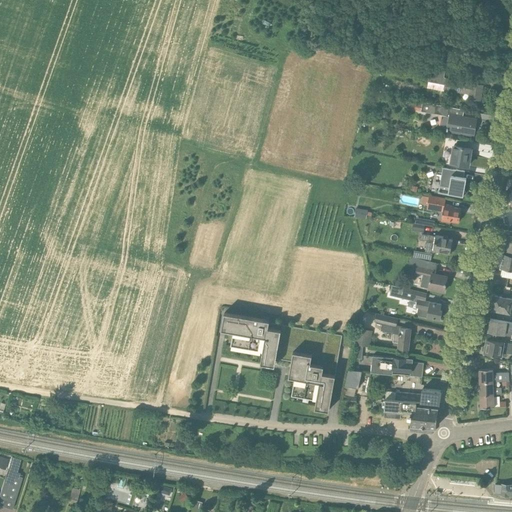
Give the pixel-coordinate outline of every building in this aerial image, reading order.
[(445,89),(470,94),(469,99),(480,100),(482,86),(483,86),(483,85),(444,78),(444,77),(445,71),(430,68),(428,81),(428,82),(427,88),(444,91),(445,89)] [(449,107),(424,103),(422,102),(421,111),(435,114),(435,112),(448,114),(449,107)] [(449,131),(474,135),(476,120),(451,116),(449,131)] [(452,163),(468,166),(471,148),(455,145),(452,163)] [(448,194),(463,196),(466,178),(463,177),(464,171),(443,167),(442,174),(443,175),(442,183),(440,182),(441,180),(434,179),(433,188),(449,191),(448,194)] [(443,212),(445,199),(429,196),(429,197),(423,196),(422,205),(428,205),(427,209),(443,212)] [(452,220),(459,222),(461,209),(453,208),(453,206),(446,205),(443,220),(451,222),(452,220)] [(412,231),(424,233),(425,225),(413,223),(412,231)] [(449,253),(450,253),(452,253),(454,240),(453,240),(453,239),(422,234),(421,240),(427,241),(425,252),(434,254),(435,250),(449,253)] [(505,245),(503,252),(511,254),(511,236),(509,236),(507,245),(505,245)] [(511,268),(511,254),(503,252),(502,259),(500,260),(499,263),(501,266),(501,267),(511,268)] [(420,286),(444,292),(447,276),(442,275),(443,271),(436,270),(437,263),(411,256),(409,265),(417,267),(415,273),(423,274),(420,286)] [(418,315),(440,319),(442,311),(440,310),(441,304),(425,301),(427,294),(403,289),(402,295),(417,299),(415,308),(418,308),(417,313),(418,315)] [(493,304),(492,310),(511,313),(511,298),(495,296),(494,297),(493,296),(492,302),(493,303),(493,304)] [(329,410),(342,336),(269,323),(270,320),(224,313),(222,329),(233,331),(231,344),(263,350),(261,363),(275,365),(276,358),(291,361),(289,376),(295,377),(292,394),(317,398),(315,408),(329,410)] [(398,318),(376,314),(374,322),(375,322),(375,324),(382,325),(381,331),(394,334),(393,342),(398,343),(397,347),(408,348),(411,329),(403,329),(400,327),(396,326),(398,318)] [(511,322),(488,318),(488,319),(490,319),(489,324),(487,324),(486,328),(488,330),(488,331),(511,335),(511,334),(511,322)] [(369,347),(372,331),(358,329),(356,345),(369,347)] [(511,343),(487,339),(485,345),(483,346),(482,350),(484,352),(484,353),(502,355),(503,351),(508,352),(508,351),(511,351),(511,343)] [(414,362),(414,359),(373,355),(371,372),(392,374),(393,369),(411,371),(411,375),(422,377),(424,363),(414,362)] [(345,385),(356,388),(361,368),(349,367),(345,385)] [(493,369),(479,369),(479,383),(493,382),(502,381),(509,381),(509,372),(496,373),(496,375),(493,375),(493,369)] [(493,388),(493,382),(479,383),(480,395),(494,395),(494,394),(502,394),(501,387),(493,388)] [(417,402),(439,405),(441,390),(421,388),(420,394),(386,391),(385,398),(417,402)] [(357,397),(343,395),(342,403),(356,404),(357,397)] [(494,395),(480,395),(480,408),(494,407),(494,395)] [(412,406),(416,407),(417,402),(385,398),(385,401),(384,401),(383,402),(382,406),(383,407),(385,408),(384,410),(411,413),(412,406)] [(412,414),(411,424),(436,427),(438,409),(416,407),(412,406),(411,414),(412,414)] [(15,472),(18,462),(10,459),(0,492),(0,505),(12,510),(22,477),(22,476),(19,475),(20,473),(15,472)] [(123,489),(126,479),(120,478),(117,487),(123,489)] [(161,484),(159,490),(171,494),(174,487),(161,484)] [(511,485),(495,484),(494,493),(502,493),(502,495),(509,496),(509,494),(511,494),(511,485)] [(80,497),(81,489),(73,487),(71,495),(80,497)] [(111,490),(109,498),(127,501),(129,493),(111,490)] [(158,496),(170,500),(171,495),(159,491),(158,496)] [(182,503),(189,498),(185,492),(177,497),(182,503)]
